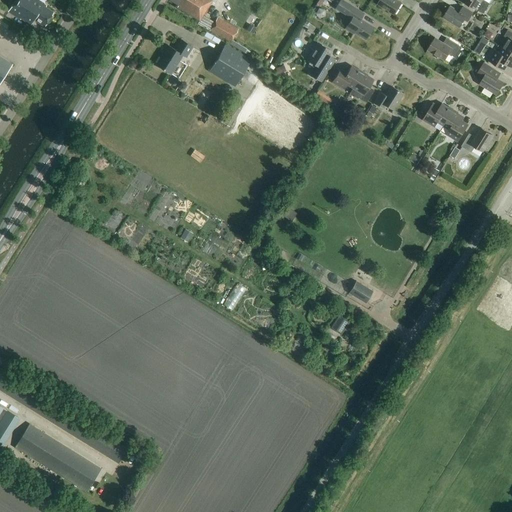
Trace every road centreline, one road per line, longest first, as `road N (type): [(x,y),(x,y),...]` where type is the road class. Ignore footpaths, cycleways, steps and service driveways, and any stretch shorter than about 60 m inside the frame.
road 1 (unclassified): [(304,511),(511,185)]
road 2 (primary): [(0,240),(150,0)]
road 3 (unclassified): [(0,129),(81,0)]
road 4 (residential): [(504,120),(398,65)]
